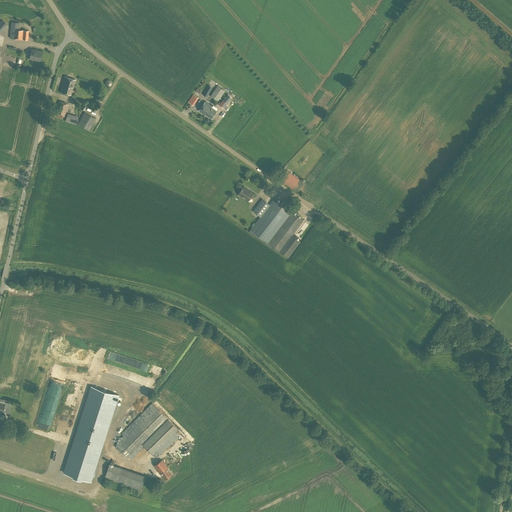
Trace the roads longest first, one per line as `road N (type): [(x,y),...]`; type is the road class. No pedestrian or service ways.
road 1 (unclassified): [(511,347),(72,34)]
road 2 (unclassified): [(27,179),(54,61),(72,34)]
road 3 (unclassified): [(0,297),(27,179)]
